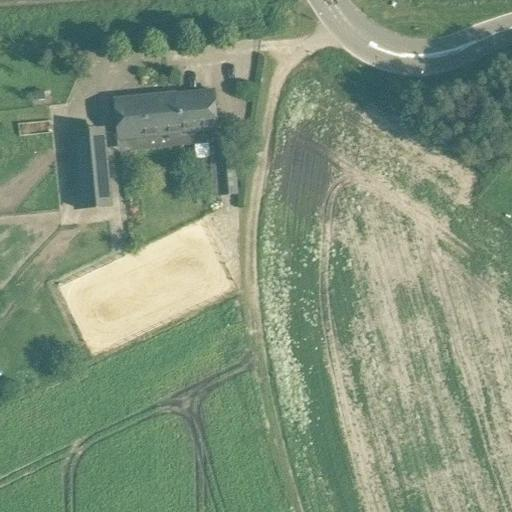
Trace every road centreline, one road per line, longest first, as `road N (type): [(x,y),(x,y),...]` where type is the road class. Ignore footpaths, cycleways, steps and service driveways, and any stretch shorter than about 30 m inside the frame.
road 1 (track): [(343,24),(284,65),(262,137),(254,207),(262,364),(302,511)]
road 2 (secondary): [(511,28),(433,56),(398,55),(343,24),(327,0)]
